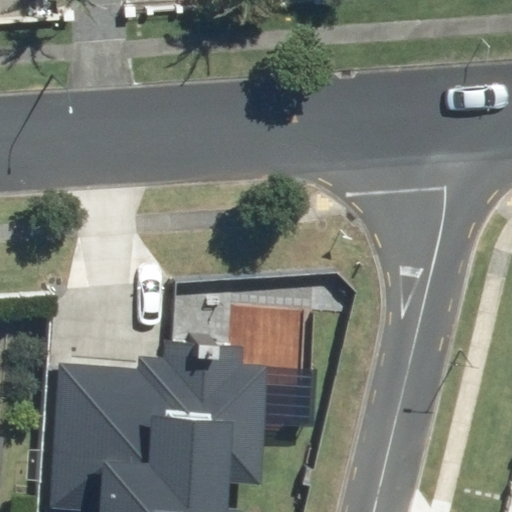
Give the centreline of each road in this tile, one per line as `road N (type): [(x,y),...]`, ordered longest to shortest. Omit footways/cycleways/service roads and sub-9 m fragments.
road 1 (residential): [(445,126),(0,153)]
road 2 (residential): [(445,126),(363,511)]
